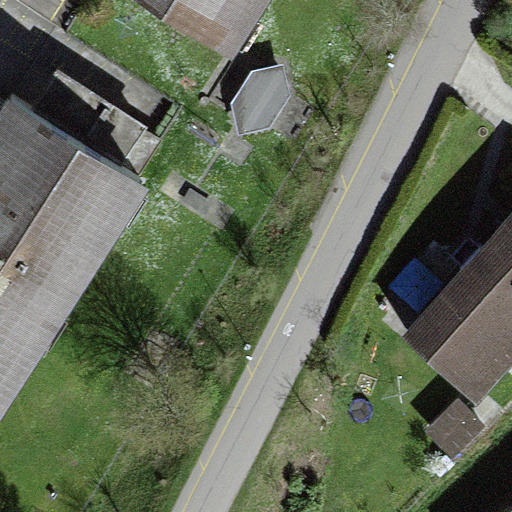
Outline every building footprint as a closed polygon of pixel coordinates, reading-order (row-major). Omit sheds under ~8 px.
[(147,0),(233,55),(268,0),(147,0)] [(251,71),(230,103),(238,134),(270,128),(290,95),(282,64),(251,71)] [(148,125),(57,67),(31,107),(122,165),(146,127),(148,125)] [(6,91),(0,99),(0,413),(149,182),(138,176),(122,165),(31,107),(6,91)] [(146,127),(122,165),(138,176),(162,138),(146,127)] [(511,346),(511,205),(402,327),(473,390),(511,346)] [(511,511),(511,494),(493,511),(511,511)]
